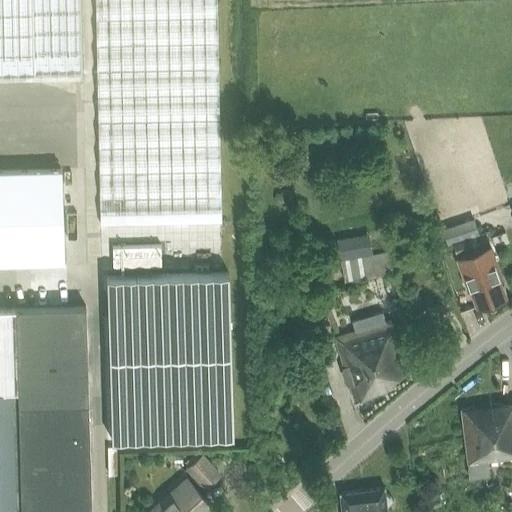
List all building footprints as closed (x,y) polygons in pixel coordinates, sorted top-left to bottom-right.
[(81,0),(0,0),(0,70),(83,68),(81,0)] [(95,0),(100,223),(221,221),(216,0),(95,0)] [(61,169),(0,170),(0,263),(63,262),(61,169)] [(364,277),(363,243),(334,244),(335,278),(364,277)] [(498,278),(500,277),(488,243),(457,255),(469,289),(472,288),(477,304),(504,294),(498,278)] [(228,272),(106,276),(111,440),(233,436),(228,272)] [(0,394),(18,394),(21,511),(91,511),(85,305),(0,307),(0,394)] [(391,320),(335,337),(344,366),(342,369),(346,382),(349,383),(355,402),(395,385),(392,377),(407,372),(391,320)] [(21,511),(18,394),(0,394),(0,511),(21,511)] [(511,401),(458,409),(467,477),(486,474),(484,460),(511,456),(511,401)] [(185,467),(204,489),(222,473),(204,452),(185,467)] [(150,511),(200,511),(209,505),(188,480),(150,511)] [(384,511),(385,510),(392,501),(384,496),(384,490),(338,492),(339,511),(384,511)]
